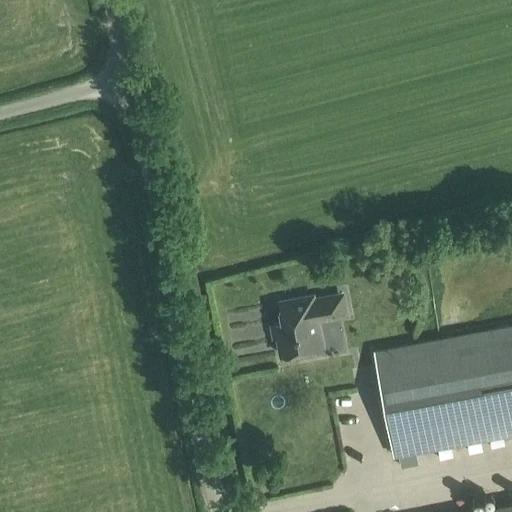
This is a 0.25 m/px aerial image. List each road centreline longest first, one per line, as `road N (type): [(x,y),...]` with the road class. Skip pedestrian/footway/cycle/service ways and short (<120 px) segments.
road 1 (unclassified): [(218,511),(127,79)]
road 2 (unclassified): [(0,113),(127,79)]
